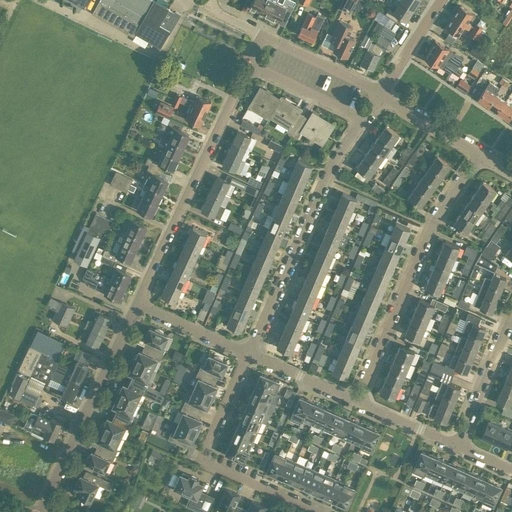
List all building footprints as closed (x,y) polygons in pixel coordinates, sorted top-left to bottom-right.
[(159,47),(178,14),(153,0),(99,0),(92,13),(134,36),(135,33),(159,47)] [(249,0),(252,1),(249,8),(259,13),(264,0),(249,0)] [(264,0),(259,13),(269,17),(277,1),(277,0),(264,0)] [(292,0),(283,0),(282,3),(277,1),(269,17),(279,22),(282,15),(288,18),(296,2),(292,0)] [(349,14),(356,0),(342,0),(338,8),(349,14)] [(405,19),(412,8),(400,0),(393,11),(388,8),(385,13),(395,20),(399,15),(405,19)] [(400,0),(412,8),(417,0),(400,0)] [(460,6),(453,17),(469,27),(470,25),(466,23),(472,14),(460,6)] [(508,23),(511,12),(511,7),(508,7),(503,21),(508,23)] [(317,14),(316,16),(308,12),(298,33),(312,40),(317,30),(318,30),(324,17),(317,14)] [(468,30),(469,27),(453,17),(445,28),(458,36),(463,27),(468,30)] [(339,20),(331,37),(330,39),(337,43),(333,50),(347,56),(355,39),(348,36),(352,26),(339,20)] [(379,55),(378,55),(381,48),(384,50),(389,42),(383,38),(389,29),(381,24),(377,21),(372,30),(380,34),(374,43),(370,51),(367,50),(361,63),(373,68),(379,55)] [(476,23),(472,29),(478,33),(482,27),(476,23)] [(484,26),(480,32),(487,37),(491,30),(484,26)] [(475,39),(478,33),(472,29),(469,34),(475,39)] [(457,55),(449,49),(435,41),(430,49),(457,67),(463,58),(457,55)] [(481,60),(486,52),(476,45),(470,53),(481,60)] [(462,70),(457,67),(430,49),(424,58),(438,67),(438,66),(450,73),(451,71),(459,76),(462,70)] [(480,71),(479,71),(473,66),(468,73),(475,78),(480,71)] [(157,82),(168,87),(172,77),(159,70),(155,79),(158,80),(157,82)] [(456,86),(455,87),(455,88),(465,93),(470,85),(460,78),(456,85),(456,86)] [(182,96),(176,93),(177,92),(166,87),(162,94),(173,98),(179,101),(191,106),(191,107),(205,113),(211,102),(196,95),(194,101),(182,96)] [(248,107),(268,118),(281,97),(280,96),(279,99),(260,87),(248,107)] [(487,105),(495,94),(485,87),(477,99),(487,105)] [(495,94),(487,105),(497,112),(504,100),(495,94)] [(300,108),(281,97),(268,118),(269,119),(271,117),(288,127),(286,131),(292,135),(303,115),(298,111),(300,108)] [(173,98),(172,101),(170,104),(177,107),(179,101),(173,98)] [(511,105),(504,100),(497,112),(506,118),(511,110),(511,105)] [(156,111),(167,117),(172,106),(160,101),(156,111)] [(186,111),(188,112),(185,119),(200,125),(205,113),(191,107),(191,106),(189,105),(186,111)] [(308,118),(303,115),(292,135),(297,138),(301,131),(321,143),(333,124),(312,112),(308,118)] [(167,124),(161,136),(183,147),(189,135),(180,131),(183,125),(169,118),(167,124)] [(259,134),(262,128),(242,119),(240,125),(259,134)] [(385,125),(378,136),(391,145),(398,134),(385,125)] [(238,130),(232,141),(245,147),(251,136),(238,130)] [(178,158),(183,147),(161,136),(159,141),(166,145),(163,151),(178,158)] [(391,145),(378,136),(371,146),(384,155),(391,145)] [(267,145),(279,151),(282,145),(270,139),(267,145)] [(240,158),(245,147),(232,141),(227,152),(240,158)] [(420,143),(414,152),(419,156),(425,147),(420,143)] [(408,145),(402,153),(408,157),(413,149),(408,145)] [(371,146),(363,157),(376,166),(384,155),(371,146)] [(144,163),(148,165),(161,171),(163,165),(172,170),(178,158),(163,151),(158,162),(147,157),(144,163)] [(245,161),(240,158),(227,152),(222,163),(240,172),(245,161)] [(414,152),(407,161),(413,165),(419,156),(414,152)] [(402,164),(408,157),(402,153),(397,160),(402,164)] [(437,155),(429,165),(442,174),(450,164),(437,155)] [(280,157),(277,163),(282,166),(285,159),(280,157)] [(356,167),(358,169),(372,179),(376,173),(373,170),(376,166),(363,157),(356,167)] [(297,159),(292,171),(307,177),(312,165),(297,159)] [(267,171),(269,167),(269,166),(262,162),(260,167),(267,171)] [(277,163),(274,169),(279,172),(282,166),(277,163)] [(147,185),(162,192),(167,180),(158,176),(161,171),(148,165),(145,170),(146,171),(141,182),(143,183),(147,185)] [(435,185),(442,174),(429,165),(422,175),(435,185)] [(393,166),(387,174),(393,177),(398,170),(393,166)] [(404,166),(398,174),(404,178),(409,170),(404,166)] [(267,171),(260,167),(257,173),(264,176),(267,171)] [(109,184),(115,186),(121,174),(115,171),(109,184)] [(302,188),(307,177),(292,171),(288,182),(302,188)] [(115,186),(121,189),(127,176),(121,174),(115,186)] [(387,185),(393,177),(387,174),(382,181),(387,185)] [(398,174),(393,182),(398,186),(404,178),(398,174)] [(211,186),(224,193),(230,195),(234,186),(234,183),(217,175),(211,186)] [(262,181),(262,180),(250,175),(246,182),(259,188),(262,181)] [(428,195),(435,185),(422,175),(415,186),(428,195)] [(132,179),(127,176),(121,189),(126,192),(129,186),(132,179)] [(269,179),(266,186),(271,188),(274,182),(269,179)] [(483,181),(475,192),(488,201),(495,190),(483,181)] [(288,182),(283,193),(297,199),(302,188),(288,182)] [(375,182),(372,185),(371,187),(381,195),(381,194),(384,189),(375,182)] [(157,203),(162,192),(147,185),(143,183),(141,188),(145,189),(142,196),(157,203)] [(246,183),(243,189),(255,195),(258,189),(246,183)] [(230,195),(224,193),(211,186),(206,198),(219,204),(225,207),(230,195)] [(266,186),(263,192),(268,194),(271,188),(266,186)] [(420,205),(428,195),(415,186),(407,196),(420,205)] [(343,192),(338,204),(352,210),(357,198),(355,197),(343,192)] [(357,192),(355,197),(357,198),(370,204),(367,211),(372,213),(377,201),(357,192)] [(488,201),(475,192),(468,202),(481,211),(488,201)] [(292,212),(297,199),(283,193),(277,206),(292,212)] [(151,215),(157,203),(142,196),(136,208),(151,215)] [(500,209),(505,213),(511,202),(511,198),(509,196),(500,209)] [(225,207),(219,204),(206,198),(201,209),(220,218),(225,207)] [(258,202),(255,208),(260,210),(263,204),(258,202)] [(406,211),(409,206),(403,202),(400,207),(406,211)] [(468,202),(460,213),(473,222),(481,211),(468,202)] [(338,204),(333,216),(347,222),(352,210),(338,204)] [(287,224),(292,212),(277,206),(272,218),(287,224)] [(251,210),(250,210),(245,208),(242,215),(247,218),(251,210)] [(255,208),(252,214),(258,217),(260,210),(255,208)] [(500,220),(505,213),(500,209),(499,209),(494,216),(500,220)] [(95,213),(93,217),(89,226),(94,228),(101,215),(95,213)] [(375,213),(372,220),(378,222),(381,216),(375,213)] [(466,232),(473,222),(460,213),(453,223),(466,232)] [(107,218),(101,215),(94,228),(100,231),(107,218)] [(125,216),(120,228),(141,238),(146,226),(131,219),(125,216)] [(347,222),(333,216),(328,228),(342,234),(347,222)] [(112,221),(107,218),(100,231),(106,234),(112,221)] [(282,236),(287,224),(272,218),(267,230),(282,236)] [(227,228),(240,234),(243,227),(230,221),(227,228)] [(362,221),(360,227),(365,229),(368,223),(362,221)] [(395,221),(390,233),(405,240),(410,228),(395,221)] [(490,222),(485,230),(490,233),(496,226),(490,222)] [(501,223),(496,230),(501,234),(506,227),(501,223)] [(247,224),(244,230),(250,233),(253,227),(247,224)] [(193,227),(187,238),(202,245),(207,233),(193,227)] [(363,236),(365,229),(360,227),(357,233),(363,236)] [(135,249),(141,238),(120,228),(117,233),(124,236),(121,242),(135,249)] [(328,228),(323,240),(337,246),(342,234),(328,228)] [(87,265),(100,236),(86,230),(73,259),(87,265)] [(247,239),(250,233),(244,230),(241,237),(247,239)] [(277,248),(282,236),(267,230),(262,241),(277,248)] [(368,230),(365,237),(371,239),(373,233),(368,230)] [(485,241),(490,233),(485,230),(480,237),(485,241)] [(490,238),(488,241),(480,252),(489,258),(491,259),(495,252),(491,249),(501,234),(496,230),(490,238)] [(400,251),(405,240),(390,233),(385,245),(400,251)] [(365,237),(362,243),(368,245),(371,239),(365,237)] [(187,238),(182,249),(196,256),(199,257),(201,253),(198,252),(202,245),(187,238)] [(337,246),(323,240),(318,251),(332,257),(337,246)] [(445,240),(439,252),(454,259),(459,247),(445,240)] [(272,259),(277,248),(262,241),(257,253),(272,259)] [(105,249),(102,254),(102,255),(115,261),(126,266),(128,263),(126,262),(127,260),(130,261),(135,249),(121,242),(115,254),(105,249)] [(471,266),(474,258),(478,249),(478,248),(467,242),(466,245),(463,253),(468,255),(465,263),(471,266)] [(353,243),(350,250),(356,252),(358,246),(353,243)] [(395,262),(400,251),(385,245),(381,256),(395,262)] [(227,248),(224,255),(230,258),(233,251),(227,248)] [(182,249),(177,261),(191,267),(196,256),(182,249)] [(353,258),(356,252),(350,250),(347,256),(353,258)] [(318,251),(312,263),(327,269),(332,257),(318,251)] [(235,252),(232,258),(237,261),(240,254),(235,252)] [(454,259),(439,252),(434,264),(449,270),(454,259)] [(480,252),(475,263),(469,276),(474,278),(478,270),(479,271),(481,266),(484,267),(489,258),(480,252)] [(267,271),(272,259),(257,253),(252,265),(267,271)] [(355,259),(361,262),(363,255),(358,253),(355,259)] [(230,258),(224,255),(221,254),(216,265),(225,269),(230,258)] [(112,266),(115,261),(102,255),(100,260),(112,266)] [(390,274),(395,262),(381,256),(376,268),(390,274)] [(232,258),(229,265),(235,267),(237,261),(232,258)] [(355,259),(353,265),(358,268),(361,262),(355,259)] [(177,261),(172,272),(186,278),(188,279),(190,274),(188,274),(191,267),(177,261)] [(327,269),(312,263),(307,275),(321,281),(327,269)] [(467,274),(471,266),(465,263),(461,272),(467,274)] [(73,268),(66,264),(63,270),(70,273),(73,268)] [(434,264),(429,275),(444,282),(449,270),(434,264)] [(262,283),(267,271),(252,265),(247,277),(262,283)] [(110,279),(125,287),(131,274),(116,267),(110,279)] [(87,284),(91,276),(93,271),(87,268),(82,277),(86,284),(87,284)] [(385,285),(390,274),(376,268),(371,279),(385,285)] [(364,276),(351,270),(349,273),(362,279),(364,276)] [(341,271),(338,278),(343,280),(346,273),(341,271)] [(172,272),(166,283),(181,290),(186,278),(172,272)] [(217,272),(214,278),(220,280),(223,274),(217,272)] [(484,276),(482,282),(500,290),(505,279),(492,273),(490,278),(484,276)] [(230,277),(225,275),(222,281),(228,284),(230,277)] [(307,275),(302,287),(316,293),(321,281),(307,275)] [(348,275),(345,282),(351,285),(353,280),(354,278),(348,275)] [(439,294),(444,282),(429,275),(424,287),(439,294)] [(119,299),(125,287),(110,279),(106,277),(103,283),(107,286),(104,292),(119,299)] [(257,295),(262,283),(247,277),(242,289),(257,295)] [(220,280),(214,278),(212,284),(217,286),(220,280)] [(341,287),(343,280),(338,278),(335,285),(341,287)] [(458,278),(455,287),(461,289),(464,281),(458,278)] [(380,297),(385,285),(371,279),(366,290),(380,297)] [(222,281),(219,287),(225,290),(228,284),(222,281)] [(466,281),(464,287),(471,290),(473,284),(466,281)] [(345,282),(340,294),(346,296),(348,290),(349,290),(351,285),(345,282)] [(482,282),(477,293),(496,301),(500,290),(482,282)] [(175,301),(181,290),(166,283),(161,295),(175,301)] [(316,293),(302,287),(297,299),(311,305),(316,293)] [(461,289),(455,287),(451,295),(457,298),(461,289)] [(469,296),(471,290),(464,287),(462,293),(469,296)] [(252,307),(257,295),(242,289),(237,300),(252,307)] [(375,308),(380,297),(366,290),(361,302),(375,308)] [(495,301),(477,293),(473,304),(491,312),(495,301)] [(210,303),(213,298),(207,295),(204,301),(210,303)] [(330,295),(328,300),(334,303),(336,297),(330,295)] [(446,295),(443,301),(454,306),(457,300),(446,295)] [(215,298),(212,305),(218,307),(221,300),(215,298)] [(339,298),(336,304),(341,307),(344,301),(339,298)] [(420,298),(414,310),(429,317),(434,305),(420,298)] [(470,303),(459,298),(457,305),(467,310),(470,303)] [(297,299),(292,310),(306,316),(311,305),(297,299)] [(59,300),(55,309),(58,311),(71,317),(75,307),(59,300)] [(247,318),(252,307),(237,300),(232,312),(247,318)] [(331,310),(334,303),(328,300),(325,307),(331,310)] [(196,317),(203,320),(210,303),(204,301),(202,307),(201,307),(196,317)] [(370,319),(375,308),(361,302),(356,313),(370,319)] [(336,304),(333,311),(339,313),(341,307),(336,304)] [(212,305),(209,311),(215,314),(218,307),(212,305)] [(71,317),(58,311),(55,309),(51,319),(66,326),(71,317)] [(306,316),(292,310),(287,322),(301,328),(306,316)] [(414,310),(409,322),(424,329),(429,317),(414,310)] [(241,331),(247,318),(232,312),(227,324),(241,331)] [(88,320),(86,324),(103,332),(110,318),(100,313),(95,323),(88,320)] [(366,331),(370,319),(356,313),(351,325),(366,331)] [(444,313),(440,321),(446,324),(450,315),(444,313)] [(485,327),(478,324),(481,318),(469,313),(461,331),(468,334),(480,339),(485,327)] [(321,317),(318,324),(324,326),(326,320),(321,317)] [(450,320),(448,325),(455,328),(457,323),(450,320)] [(334,323),(329,321),(326,327),(332,330),(334,323)] [(442,332),(446,324),(440,321),(436,330),(442,332)] [(287,322),(282,334),(296,340),(301,328),(287,322)] [(419,341),(424,329),(409,322),(404,334),(419,341)] [(97,346),(103,332),(86,324),(84,327),(92,330),(87,341),(97,346)] [(321,332),(324,326),(318,324),(315,330),(321,332)] [(361,342),(366,331),(351,325),(346,336),(361,342)] [(448,325),(446,331),(453,334),(455,328),(448,325)] [(156,328),(155,328),(154,330),(149,327),(144,339),(149,341),(146,347),(162,354),(165,348),(162,347),(167,336),(162,333),(163,332),(162,331),(161,330),(159,329),(158,329),(156,328)] [(332,330),(326,327),(323,333),(329,336),(332,330)] [(291,352),(296,340),(282,334),(277,346),(291,352)] [(475,350),(480,339),(468,334),(466,337),(460,335),(457,342),(475,350)] [(58,341),(56,346),(34,335),(24,356),(53,370),(53,369),(56,363),(65,344),(58,341)] [(356,354),(361,342),(346,336),(341,348),(356,354)] [(311,341),(308,347),(313,350),(316,344),(311,341)] [(438,344),(431,342),(428,351),(434,353),(438,344)] [(441,342),(439,347),(446,350),(448,345),(441,342)] [(470,361),(475,350),(457,342),(454,350),(460,352),(458,356),(470,361)] [(319,344),(316,350),(322,353),(325,346),(319,344)] [(399,345),(394,357),(409,363),(414,351),(399,345)] [(132,359),(131,360),(151,370),(156,359),(159,360),(162,354),(146,347),(143,352),(139,350),(137,354),(136,354),(135,355),(133,356),(132,358),(132,359)] [(311,356),(313,350),(308,347),(305,354),(311,356)] [(439,347),(436,353),(443,356),(446,350),(439,347)] [(88,364),(85,363),(89,353),(78,348),(73,358),(77,361),(73,370),(56,363),(53,369),(58,372),(70,377),(69,378),(80,383),(88,364)] [(351,365),(356,354),(341,348),(336,359),(351,365)] [(172,357),(179,360),(182,353),(175,350),(172,357)] [(322,353),(316,350),(313,358),(324,363),(327,355),(322,353)] [(201,364),(198,371),(214,378),(217,372),(222,374),(227,363),(222,360),(222,359),(222,358),(221,358),(219,357),(218,356),(217,356),(216,355),(214,355),(214,357),(208,354),(203,366),(201,364)] [(453,354),(448,365),(452,366),(454,367),(466,372),(470,361),(458,356),(453,354)] [(11,383),(13,383),(24,388),(31,374),(47,383),(50,378),(53,370),(24,356),(11,383)] [(409,363),(394,357),(389,368),(404,375),(409,363)] [(346,377),(351,365),(336,359),(331,371),(346,377)] [(424,359),(420,368),(427,370),(430,362),(424,359)] [(146,380),(151,370),(131,360),(131,361),(130,363),(130,364),(130,365),(129,367),(129,368),(130,368),(128,372),(133,375),(130,380),(146,388),(149,382),(146,380)] [(433,361),(431,367),(442,372),(446,373),(448,367),(444,365),(433,361)] [(316,371),(318,364),(312,362),(309,368),(316,371)] [(179,383),(187,366),(180,363),(172,380),(179,383)] [(440,377),(442,372),(431,367),(428,372),(440,377)] [(389,368),(384,380),(399,386),(404,375),(389,368)] [(423,379),(427,370),(420,368),(417,377),(423,379)] [(72,400),(80,383),(69,378),(70,377),(58,372),(53,369),(53,370),(50,378),(66,385),(61,395),(72,400)] [(198,378),(193,389),(214,398),(214,397),(215,395),(215,393),(215,392),(215,390),(217,386),(212,383),(214,378),(198,371),(195,377),(198,378)] [(256,383),(274,392),(279,381),(260,373),(256,383)] [(511,381),(505,379),(501,390),(511,394),(511,381)] [(116,393),(115,394),(136,403),(141,393),(143,394),(146,388),(130,380),(128,386),(123,384),(121,388),(120,387),(120,388),(118,389),(117,391),(116,393)] [(394,398),(399,386),(384,380),(379,392),(394,398)] [(423,386),(429,389),(437,392),(443,394),(455,399),(459,388),(441,381),(439,386),(425,380),(423,386)] [(414,382),(410,393),(416,395),(420,385),(414,382)] [(38,395),(24,388),(13,383),(8,393),(34,404),(38,395)] [(281,394),(274,392),(256,383),(251,393),(270,401),(276,404),(281,394)] [(427,394),(429,389),(423,386),(420,391),(427,394)] [(164,396),(146,388),(143,395),(161,403),(164,396)] [(213,399),(214,398),(193,389),(188,400),(186,398),(183,405),(199,412),(201,406),(206,408),(208,404),(209,405),(210,403),(211,402),(212,400),(213,399)] [(289,389),(286,396),(288,397),(293,399),(296,392),(289,389)] [(496,401),(508,406),(511,407),(511,394),(501,390),(496,401)] [(455,399),(443,394),(437,392),(435,397),(440,399),(438,405),(450,411),(455,399)] [(247,403),(265,411),(270,401),(251,393),(247,403)] [(412,406),(416,395),(410,393),(405,403),(412,406)] [(131,414),(136,403),(115,394),(115,395),(114,396),(114,398),(114,399),(113,402),(114,402),(112,406),(117,408),(114,414),(130,421),(133,415),(131,414)] [(291,415),(301,419),(309,401),(299,396),(291,415)] [(424,399),(418,397),(413,408),(419,411),(424,399)] [(170,400),(165,398),(162,405),(166,407),(167,407),(170,400)] [(319,405),(309,401),(301,419),(311,424),(319,405)] [(243,413),(261,421),(265,411),(247,403),(243,413)] [(445,422),(450,411),(438,405),(432,403),(427,414),(445,422)] [(183,412),(178,423),(199,432),(199,431),(200,429),(200,427),(200,426),(200,424),(201,420),(196,417),(199,412),(183,405),(180,411),(183,412)] [(329,410),(319,405),(311,424),(321,428),(329,410)] [(157,414),(149,410),(142,426),(149,430),(157,414)] [(339,414),(329,410),(321,428),(331,432),(339,414)] [(238,423),(256,431),(261,421),(243,413),(238,423)] [(100,427),(100,428),(120,437),(125,426),(128,428),(130,421),(114,414),(112,420),(107,417),(105,421),(103,422),(102,424),(101,425),(100,427)] [(349,419),(339,414),(331,432),(341,437),(349,419)] [(31,433),(42,438),(43,435),(53,440),(60,423),(50,418),(49,421),(38,415),(34,425),(31,433)] [(359,423),(349,419),(341,437),(351,441),(359,423)] [(511,434),(511,431),(488,421),(480,438),(506,449),(511,434)] [(198,433),(199,432),(178,423),(173,434),(170,432),(168,439),(184,446),(186,440),(191,442),(193,438),(194,439),(195,437),(196,436),(197,434),(198,433)] [(234,433),(252,441),(256,431),(238,423),(234,433)] [(369,427),(359,423),(351,441),(361,446),(369,427)] [(379,432),(369,427),(361,446),(371,450),(379,432)] [(101,442),(99,448),(115,455),(117,449),(115,448),(120,437),(100,428),(99,429),(99,430),(98,432),(98,433),(98,434),(98,435),(98,436),(96,440),(101,442)] [(229,443),(248,451),(252,441),(234,433),(229,443)] [(229,443),(225,453),(243,461),(248,451),(229,443)] [(115,455),(99,448),(96,453),(91,451),(86,463),(104,471),(109,460),(112,461),(115,455)] [(150,454),(160,458),(162,453),(153,448),(150,454)] [(413,469),(423,473),(431,455),(421,451),(413,469)] [(266,471),(276,475),(285,457),(274,452),(266,471)] [(441,460),(431,455),(423,473),(433,478),(441,460)] [(285,457),(276,475),(286,480),(294,461),(285,457)] [(451,464),(441,460),(433,478),(443,482),(451,464)] [(294,461),(286,480),(296,484),(304,466),(294,461)] [(453,487),(461,468),(451,464),(443,482),(453,487)] [(136,474),(139,468),(133,465),(130,471),(136,474)] [(304,466),(296,484),(306,488),(314,470),(304,466)] [(471,473),(461,468),(453,487),(463,491),(471,473)] [(314,470),(306,488),(316,493),(324,474),(314,470)] [(88,471),(85,477),(80,475),(74,486),(81,489),(79,494),(90,500),(98,484),(107,488),(110,482),(88,471)] [(180,473),(174,487),(175,488),(174,489),(184,494),(185,492),(191,495),(188,500),(193,502),(191,507),(203,511),(207,511),(214,498),(199,491),(202,484),(197,481),(198,478),(190,474),(189,476),(182,472),(181,474),(180,473)] [(472,495),(481,477),(471,473),(463,491),(472,495)] [(324,474),(316,493),(326,497),(334,479),(324,474)] [(490,481),(481,477),(472,495),(482,500),(490,481)] [(334,479),(326,497),(336,502),(344,483),(334,479)] [(490,481),(482,500),(492,504),(501,486),(490,481)] [(344,483),(336,502),(346,506),(354,488),(344,483)] [(239,495),(236,493),(226,488),(217,507),(227,511),(239,511),(241,507),(235,504),(239,495)] [(130,506),(137,508),(142,493),(135,491),(130,506)] [(248,510),(241,507),(239,511),(263,511),(266,507),(252,501),(248,510)] [(125,511),(128,506),(122,502),(116,511),(125,511)]
